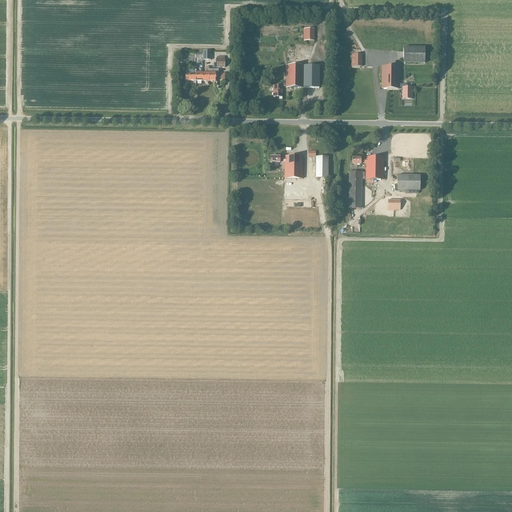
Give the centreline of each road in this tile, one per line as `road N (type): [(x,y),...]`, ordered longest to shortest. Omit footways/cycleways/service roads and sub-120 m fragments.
road 1 (unknown): [(14,0),(8,511)]
road 2 (unclassified): [(0,118),(511,124)]
